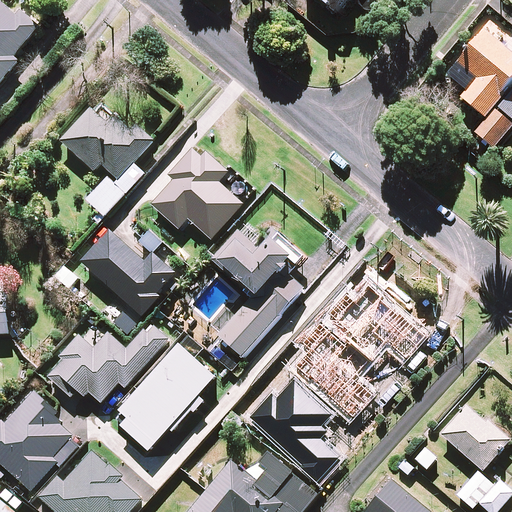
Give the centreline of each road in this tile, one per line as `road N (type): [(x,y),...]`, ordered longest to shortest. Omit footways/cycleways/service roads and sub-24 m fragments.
road 1 (residential): [(511,284),(334,134)]
road 2 (residential): [(334,134),(171,0)]
road 3 (residential): [(446,0),(334,134)]
